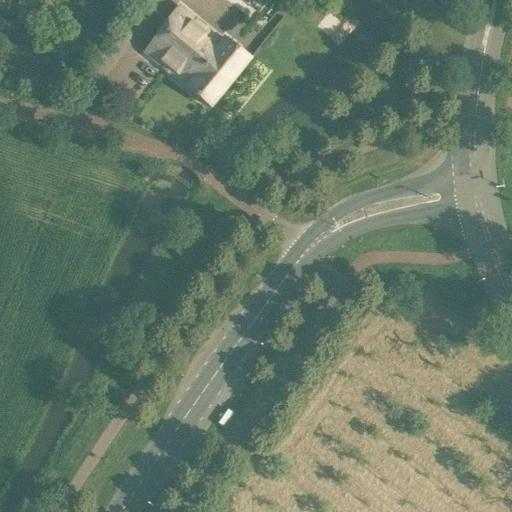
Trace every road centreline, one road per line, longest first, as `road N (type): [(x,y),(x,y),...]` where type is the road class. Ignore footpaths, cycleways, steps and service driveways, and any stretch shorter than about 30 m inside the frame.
road 1 (unclassified): [(307,249),(177,155),(0,106)]
road 2 (secondary): [(127,511),(248,321),(307,249)]
road 3 (secondary): [(488,189),(484,123),(501,0)]
road 4 (secondary): [(490,0),(465,85),(461,176)]
road 5 (secondary): [(461,176),(341,209),(307,249)]
road 6 (secondary): [(307,249),(374,222),(466,209)]
road 7 (tertiary): [(466,209),(511,325)]
